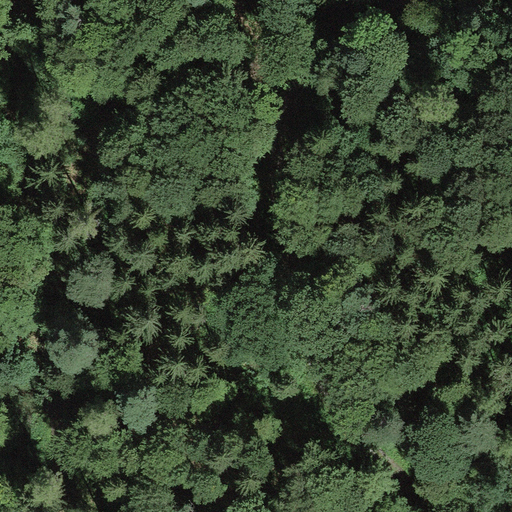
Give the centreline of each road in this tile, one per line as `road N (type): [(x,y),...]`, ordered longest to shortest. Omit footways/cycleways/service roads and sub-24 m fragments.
road 1 (track): [(407,0),(329,52),(287,102),(277,194),(299,309),(330,395),(439,511)]
road 2 (track): [(62,511),(9,0)]
